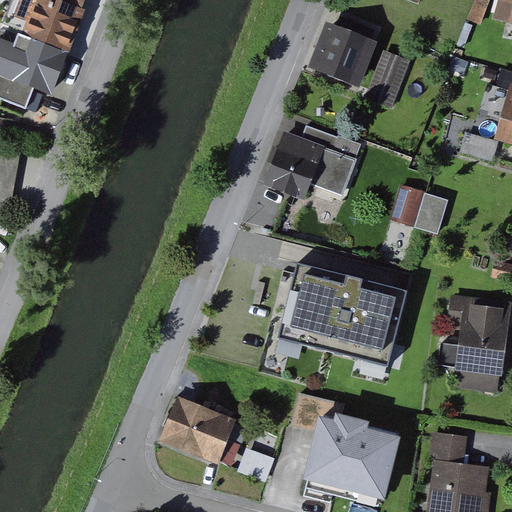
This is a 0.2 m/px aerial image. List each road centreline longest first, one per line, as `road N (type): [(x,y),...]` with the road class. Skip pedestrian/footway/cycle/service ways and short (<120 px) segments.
road 1 (residential): [(305,0),(112,484)]
road 2 (residential): [(0,319),(130,0)]
road 3 (residential): [(231,511),(112,484)]
